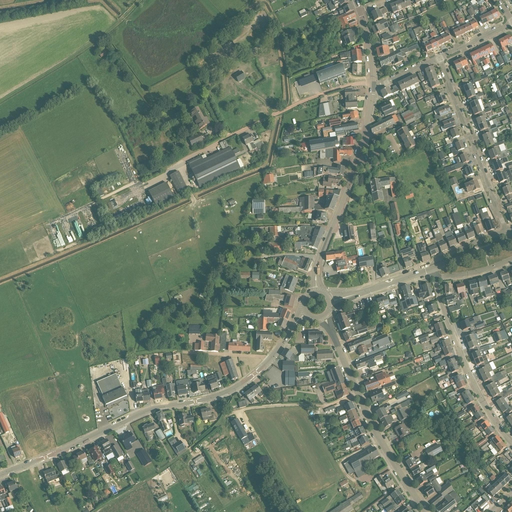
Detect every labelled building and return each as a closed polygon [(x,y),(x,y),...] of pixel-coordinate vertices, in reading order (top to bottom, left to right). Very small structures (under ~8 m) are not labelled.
[(339,0),(329,6),(328,6),(330,9),(339,5),(340,7),(349,3),(348,1),(347,0),(339,0)] [(351,6),(349,7),(333,13),(334,15),(339,13),(340,15),(345,13),(346,15),(353,12),(351,6)] [(383,12),(384,15),(388,13),(386,8),(378,11),(372,13),(375,21),(381,19),(380,14),(383,12)] [(490,13),(488,15),(486,11),(485,11),(483,8),(481,9),(485,16),(489,23),(494,20),(490,13)] [(485,16),(481,9),(479,10),(481,13),(480,14),(482,17),(479,19),(483,26),(489,23),(485,16)] [(496,11),(490,13),(494,20),(499,18),(496,11)] [(342,31),(349,28),(348,25),(347,22),(356,18),(353,12),(346,15),(337,18),(340,24),(342,31)] [(460,21),(461,20),(458,15),(456,16),(457,18),(460,25),(457,26),(458,30),(461,36),(467,33),(460,21)] [(473,18),(472,19),(468,21),(470,24),(469,24),(472,31),(478,28),(473,18)] [(469,24),(467,26),(465,22),(464,22),(463,19),(461,20),(460,21),(467,33),(472,31),(469,24)] [(385,20),(378,24),(379,26),(372,29),(375,35),(382,32),(381,30),(388,26),(385,20)] [(397,24),(394,25),(390,28),(393,34),(400,30),(397,24)] [(422,27),(413,31),(416,36),(420,35),(419,33),(424,31),(422,27)] [(461,36),(458,30),(455,31),(454,28),(451,29),(456,39),(461,36)] [(352,36),(354,35),(352,30),(342,35),(344,39),(347,46),(355,43),(352,36)] [(446,32),(444,33),(445,36),(442,38),(445,44),(451,41),(446,32)] [(388,33),(381,36),(384,41),(390,39),(388,33)] [(445,44),(442,38),(436,41),(439,47),(445,44)] [(498,42),(503,52),(504,52),(505,51),(504,48),(507,46),(504,39),(498,42)] [(430,43),(428,40),(424,42),(422,43),(427,53),(433,50),(430,43)] [(434,42),(430,43),(433,50),(439,47),(436,41),(434,42)] [(491,45),(486,48),(489,54),(492,53),(494,57),(496,55),(491,45)] [(387,56),(389,55),(388,51),(388,47),(376,50),(378,58),(387,56)] [(486,48),(480,50),(484,57),(489,54),(486,48)] [(402,58),(406,57),(405,54),(408,53),(407,49),(399,51),(379,61),(381,67),(393,62),(394,65),(403,61),(402,58)] [(480,50),(475,53),(478,60),(480,64),(483,62),(485,61),(484,57),(480,50)] [(475,53),(470,56),(474,66),(477,65),(475,61),(478,60),(475,53)] [(506,55),(502,57),(506,64),(511,61),(508,55),(506,56),(506,55)] [(348,61),(342,62),(342,65),(356,63),(362,63),(361,56),(358,56),(358,57),(356,58),(356,56),(353,57),(353,58),(348,58),(348,59),(348,61)] [(459,61),(462,68),(465,67),(467,71),(469,69),(464,58),(459,61)] [(459,61),(453,64),(458,75),(461,74),(459,70),(462,68),(459,61)] [(342,65),(344,71),(352,68),(352,67),(353,67),(353,75),(357,75),(357,74),(361,74),(361,67),(358,66),(355,66),(356,63),(342,65)] [(318,74),(316,75),(317,77),(320,83),(322,83),(324,82),(335,78),(345,74),(344,71),(342,65),(340,66),(337,66),(329,69),(321,73),(318,74)] [(245,79),(241,72),(235,76),(239,82),(245,79)] [(299,81),(299,83),(317,77),(316,75),(299,81)] [(411,78),(414,86),(419,84),(415,76),(411,78)] [(475,84),(481,81),(487,78),(486,76),(480,78),(466,84),(467,84),(468,86),(463,88),(466,94),(473,91),(477,89),(475,84)] [(406,80),(410,88),(414,86),(411,78),(406,80)] [(406,80),(402,82),(406,90),(410,88),(406,80)] [(495,93),(496,92),(498,97),(502,95),(500,91),(499,91),(496,83),(491,85),(495,93)] [(396,86),(393,88),(394,90),(390,92),(388,89),(381,92),(384,99),(396,93),(397,95),(400,94),(399,92),(396,86)] [(355,91),(345,92),(345,98),(346,98),(346,100),(354,99),(354,97),(355,97),(355,91)] [(466,94),(468,100),(472,98),(473,100),(478,98),(483,96),(482,93),(478,95),(478,96),(475,97),(473,91),(466,94)] [(435,95),(425,99),(426,103),(437,98),(435,95)] [(443,95),(437,98),(439,103),(435,104),(436,107),(440,105),(440,106),(446,103),(443,95)] [(481,100),(479,100),(478,98),(473,100),(474,103),(470,104),(472,110),(479,107),(483,106),(481,100)] [(346,102),(345,102),(346,109),(357,108),(356,101),(355,101),(354,99),(346,100),(346,102)] [(389,102),(383,105),(384,106),(380,107),(381,108),(380,108),(381,111),(382,111),(383,113),(386,112),(388,116),(397,112),(394,107),(392,108),(389,102)] [(415,104),(408,107),(412,113),(403,118),(406,125),(422,117),(415,104)] [(450,114),(448,107),(438,111),(438,110),(434,112),(435,116),(437,115),(439,121),(447,118),(446,115),(450,114)] [(483,111),(484,112),(481,113),(479,107),(472,110),(474,116),(478,114),(479,116),(485,114),(491,112),(490,108),(483,111)] [(198,109),(191,113),(200,130),(207,126),(198,109)] [(483,118),(486,117),(485,114),(479,116),(480,119),(476,120),(478,126),(485,123),(483,118)] [(398,122),(395,116),(370,128),(372,134),(398,122)] [(453,120),(449,122),(447,118),(439,121),(442,128),(441,128),(443,132),(455,127),(453,120)] [(485,123),(478,126),(480,132),(484,131),(485,133),(497,129),(495,125),(491,127),(489,122),(485,123)] [(357,124),(326,129),(322,130),(324,140),(337,138),(345,137),(344,133),(358,131),(357,124)] [(408,133),(409,133),(406,128),(397,133),(400,138),(400,137),(405,146),(404,146),(407,151),(416,146),(413,141),(408,133)] [(497,129),(485,133),(486,135),(482,137),(484,143),(492,140),(490,134),(492,133),(493,134),(498,132),(497,129)] [(456,130),(450,132),(452,136),(449,137),(450,140),(446,142),(447,145),(451,143),(457,141),(456,138),(459,137),(456,130)] [(200,134),(189,140),(192,147),(203,141),(200,134)] [(250,136),(243,139),(246,146),(250,145),(253,151),(257,149),(258,151),(261,150),(260,148),(263,147),(261,143),(255,145),(250,136)] [(333,149),(350,149),(350,147),(354,147),(354,139),(346,139),(346,140),(343,140),(343,141),(339,141),(339,142),(338,142),(337,138),(324,140),(309,143),(310,151),(320,150),(333,149)] [(492,140),(484,143),(487,148),(491,147),(492,149),(497,147),(496,145),(497,144),(495,139),(492,140)] [(232,153),(225,141),(220,144),(223,151),(203,161),(201,156),(188,163),(197,183),(237,163),(232,153)] [(461,151),(464,150),(461,142),(455,145),(456,148),(451,150),(454,157),(456,156),(462,154),(461,151)] [(352,149),(350,149),(333,149),(320,150),(310,151),(311,153),(320,151),(320,159),(333,159),(333,163),(341,163),(341,156),(352,157),(352,149)] [(501,156),(502,159),(508,157),(506,151),(500,153),(499,149),(488,153),(491,161),(498,158),(498,157),(501,156)] [(466,163),(469,162),(466,155),(460,157),(462,163),(444,170),(446,174),(467,166),(466,163)] [(501,165),(503,164),(502,161),(493,164),(496,172),(502,169),(501,165)] [(345,168),(337,167),(336,170),(323,168),(323,169),(314,169),(314,177),(322,176),(322,174),(344,177),(345,168)] [(471,176),(474,175),(471,167),(465,170),(467,175),(464,176),(465,179),(466,181),(472,179),(471,176)] [(168,176),(176,193),(186,189),(177,171),(168,176)] [(511,174),(508,176),(507,173),(497,176),(500,183),(506,181),(509,179),(510,182),(511,181),(511,174)] [(263,175),(264,184),(273,183),(273,175),(263,175)] [(341,179),(329,178),(328,178),(324,177),(323,181),(322,186),(331,188),(332,184),(340,186),(341,179)] [(395,178),(393,178),(370,182),(373,203),(383,201),(381,188),(385,187),(385,186),(390,185),(392,195),(392,198),(398,197),(395,178)] [(459,184),(456,178),(450,181),(453,186),(459,184)] [(453,186),(451,187),(457,202),(474,196),(473,193),(480,190),(476,181),(469,184),(464,186),(465,189),(459,191),(457,185),(453,186)] [(165,183),(146,191),(152,205),(170,197),(165,183)] [(511,193),(509,187),(510,187),(508,184),(504,185),(505,188),(502,189),(505,197),(506,196),(508,201),(511,199),(511,195),(511,194),(511,193)] [(328,198),(339,198),(341,191),(338,190),(338,192),(326,191),(326,190),(318,190),(318,194),(319,197),(328,198)] [(411,191),(404,194),(406,200),(414,197),(411,191)] [(339,198),(328,198),(326,206),(318,206),(313,206),(313,198),(299,199),(299,207),(278,208),(279,214),(301,213),(304,213),(312,213),(312,212),(313,212),(325,212),(325,211),(333,212),(339,198)] [(253,215),(265,214),(264,201),(252,201),(252,202),(253,211),(253,215)] [(396,204),(391,204),(396,222),(400,221),(396,204)] [(326,214),(317,213),(317,214),(313,213),(313,216),(317,216),(316,220),(313,219),(312,222),(325,224),(325,223),(326,223),(326,221),(325,220),(326,214)] [(490,218),(488,219),(487,216),(489,215),(488,213),(483,215),(482,215),(483,217),(484,220),(488,232),(494,230),(490,218)] [(454,215),(452,215),(457,227),(462,225),(458,214),(454,215)] [(482,229),(483,229),(479,220),(475,221),(475,222),(477,227),(474,228),(478,236),(484,233),(482,229)] [(442,237),(445,236),(439,221),(435,222),(438,228),(432,230),(436,239),(438,246),(441,253),(447,250),(442,237)] [(321,240),(325,231),(318,228),(313,227),(302,227),(300,228),(300,232),(298,232),(298,237),(278,238),(278,233),(281,232),(281,227),(278,227),(270,228),(270,233),(272,233),(272,237),(273,237),(273,242),(304,240),(307,240),(307,235),(311,237),(312,237),(321,240)] [(470,227),(468,228),(469,231),(465,233),(468,240),(475,237),(470,227)] [(353,228),(349,228),(343,229),(344,236),(345,236),(346,242),(355,241),(353,228)] [(463,235),(461,230),(458,231),(460,236),(456,238),(459,244),(466,241),(463,235)] [(452,234),(448,235),(450,239),(447,241),(450,248),(457,245),(452,234)] [(312,237),(311,237),(313,238),(312,240),(311,240),(311,239),(307,240),(304,240),(304,242),(294,242),(295,250),(301,250),(301,247),(306,247),(317,250),(321,240),(312,237)] [(438,246),(436,239),(430,242),(431,244),(427,246),(429,250),(428,250),(431,257),(438,254),(435,247),(435,246),(437,245),(438,246)] [(281,243),(269,244),(269,253),(281,253),(281,243)] [(426,247),(422,248),(424,255),(421,256),(423,263),(430,261),(426,247)] [(413,250),(401,255),(403,261),(406,269),(412,266),(410,260),(416,258),(413,250)] [(335,261),(336,268),(335,268),(336,272),(337,271),(337,272),(350,270),(350,267),(349,268),(348,262),(352,261),(353,265),(359,263),(358,259),(357,256),(346,258),(345,252),(339,252),(326,254),(326,262),(335,261)] [(312,262),(306,259),(302,259),(302,260),(299,258),(296,258),(285,257),(284,261),(280,259),(278,265),(282,266),(281,266),(291,271),(292,269),(295,271),(296,268),(308,272),(312,262)] [(372,258),(359,261),(360,268),(367,267),(367,268),(374,267),(372,258)] [(384,264),(381,266),(383,269),(379,271),(382,278),(389,275),(384,264)] [(511,284),(507,272),(500,275),(503,282),(506,281),(508,286),(511,285),(511,284)] [(297,280),(290,277),(286,276),(283,283),(281,288),(292,293),(297,280)] [(498,284),(499,283),(496,276),(488,279),(490,286),(493,285),(495,293),(500,291),(498,284)] [(492,293),(490,288),(487,288),(485,279),(478,281),(480,288),(483,287),(485,294),(486,298),(495,296),(494,294),(492,294),(492,293)] [(478,289),(476,282),(469,283),(472,296),(475,295),(479,294),(478,289)] [(431,293),(432,292),(431,290),(430,289),(429,285),(423,287),(424,291),(418,292),(420,299),(424,298),(424,300),(432,298),(431,293)] [(463,285),(456,287),(458,294),(461,293),(462,299),(466,298),(463,285)] [(407,309),(419,305),(416,298),(412,299),(412,297),(409,286),(401,288),(405,301),(401,303),(403,313),(408,311),(407,309)] [(269,296),(267,295),(265,301),(273,303),(274,299),(285,302),(284,306),(293,309),(296,298),(287,296),(280,296),(269,296)] [(457,296),(454,297),(451,298),(446,299),(446,300),(448,306),(455,304),(457,304),(457,306),(454,307),(448,309),(450,313),(461,310),(457,296)] [(397,305),(395,299),(388,301),(387,298),(384,299),(383,297),(381,298),(384,308),(389,306),(389,307),(397,305)] [(384,308),(381,298),(379,299),(379,300),(376,301),(378,305),(375,306),(377,313),(385,311),(384,308)] [(360,307),(362,309),(362,310),(375,305),(373,301),(370,303),(360,307)] [(435,306),(424,310),(426,314),(422,315),(424,321),(430,319),(429,316),(437,313),(435,306)] [(291,313),(284,310),(281,317),(279,316),(279,315),(272,315),(272,312),(266,312),(263,312),(263,316),(258,315),(258,319),(280,319),(287,322),(291,313)] [(352,319),(354,318),(360,316),(358,310),(345,314),(336,318),(342,332),(345,331),(346,334),(362,328),(361,325),(354,327),(352,319)] [(258,319),(257,319),(257,325),(258,325),(258,328),(260,328),(260,331),(263,331),(269,331),(269,326),(268,326),(268,323),(274,323),(274,322),(279,322),(277,327),(284,330),(287,322),(280,319),(258,319)] [(469,326),(474,324),(473,320),(460,324),(463,331),(470,328),(469,326)] [(441,324),(431,328),(432,331),(435,329),(437,333),(443,330),(441,324)] [(366,327),(362,328),(349,333),(343,335),(346,343),(353,340),(352,338),(368,332),(376,329),(375,325),(367,327),(366,327)] [(200,326),(189,326),(189,335),(200,335),(200,326)] [(422,335),(420,329),(413,332),(415,338),(422,335)] [(443,330),(437,333),(438,336),(434,337),(429,339),(431,345),(437,342),(437,340),(446,337),(443,330)] [(504,330),(493,335),(496,343),(508,339),(504,330)] [(261,351),(261,350),(263,350),(264,350),(265,351),(265,350),(266,350),(267,350),(267,349),(267,348),(266,348),(266,347),(265,347),(264,347),(263,347),(263,348),(261,348),(261,340),(271,340),(271,333),(255,333),(255,340),(256,340),(255,351),(261,351)] [(323,333),(315,333),(308,333),(309,346),(323,345),(323,333)] [(473,336),(474,335),(474,333),(469,334),(470,337),(466,338),(468,344),(475,341),(473,336)] [(219,336),(207,335),(206,342),(212,342),(211,352),(218,353),(218,350),(219,350),(220,345),(219,345),(219,336)] [(382,336),(371,340),(373,344),(358,350),(360,356),(368,353),(366,350),(374,347),(378,345),(379,348),(389,344),(388,340),(386,335),(382,336)] [(427,335),(419,338),(421,344),(429,341),(427,335)] [(373,344),(371,340),(370,337),(362,340),(363,341),(358,343),(358,342),(348,346),(350,353),(358,350),(373,344)] [(479,340),(475,341),(468,344),(470,350),(474,349),(475,351),(479,349),(479,347),(481,346),(479,340)] [(250,346),(241,345),(241,343),(237,343),(237,341),(233,341),(232,345),(229,345),(229,351),(250,352),(250,346)] [(203,348),(204,343),(199,342),(198,345),(195,344),(194,351),(206,352),(206,348),(203,348)] [(448,342),(437,345),(438,348),(434,350),(435,354),(443,351),(450,348),(448,342)] [(483,353),(490,350),(490,349),(492,348),(491,345),(488,346),(479,349),(475,351),(476,353),(472,355),(474,361),(481,358),(485,356),(483,353)] [(443,351),(444,354),(441,355),(442,359),(452,355),(450,348),(443,351)] [(332,352),(317,353),(317,349),(315,349),(315,363),(321,363),(321,360),(333,359),(332,352)] [(297,358),(286,350),(282,356),(289,361),(290,358),(295,361),(295,362),(299,362),(299,357),(297,358)] [(487,361),(483,362),(481,358),(474,361),(476,367),(481,365),(481,367),(486,365),(488,364),(489,364),(498,360),(509,355),(508,352),(506,353),(506,352),(497,356),(487,360),(487,361)] [(382,360),(381,358),(384,357),(383,353),(379,354),(380,355),(355,364),(358,370),(369,366),(370,369),(376,367),(375,362),(382,360)] [(231,358),(224,360),(225,363),(220,364),(225,376),(229,375),(232,381),(238,379),(231,358)] [(439,363),(441,368),(444,367),(448,365),(449,368),(456,365),(454,360),(447,363),(446,360),(441,362),(439,363)] [(295,362),(283,362),(283,371),(295,372),(295,362)] [(486,368),(487,367),(489,366),(488,364),(486,365),(481,367),(482,370),(479,372),(481,377),(489,373),(486,368)] [(456,365),(449,368),(451,372),(447,374),(448,376),(459,371),(456,365)] [(345,385),(339,369),(331,371),(335,382),(337,388),(345,385)] [(295,372),(285,372),(285,386),(295,386),(295,372)] [(215,375),(210,377),(207,378),(207,379),(212,391),(219,388),(216,381),(217,381),(218,381),(222,380),(219,373),(215,375)] [(394,382),(396,381),(393,374),(386,376),(385,373),(375,377),(377,380),(364,385),(367,392),(383,386),(391,383),(394,381),(394,382)] [(489,373),(481,377),(484,383),(488,381),(489,383),(502,377),(500,373),(495,376),(491,378),(489,373)] [(117,376),(116,374),(97,383),(103,398),(106,406),(127,397),(123,389),(122,389),(117,376)] [(461,376),(450,381),(451,383),(455,381),(456,385),(463,381),(461,376)] [(502,377),(489,383),(490,385),(487,388),(490,393),(497,389),(500,387),(501,387),(498,382),(504,379),(502,377)] [(176,393),(175,385),(170,386),(169,379),(162,380),(164,387),(166,387),(168,398),(175,397),(174,393),(176,393)] [(185,386),(188,386),(187,380),(176,382),(179,396),(187,395),(185,386)] [(466,387),(463,381),(456,385),(458,388),(455,390),(456,392),(466,387)] [(337,388),(335,382),(322,386),(325,394),(336,390),(340,399),(349,396),(345,385),(337,388)] [(204,384),(201,385),(201,384),(193,385),(194,394),(202,392),(202,391),(205,391),(204,384)] [(161,393),(164,393),(163,386),(157,387),(153,388),(155,401),(162,399),(161,393)] [(261,392),(257,386),(251,391),(255,396),(258,394),(261,397),(264,395),(261,392)] [(498,398),(509,392),(507,389),(503,392),(500,387),(497,389),(490,393),(493,398),(497,396),(498,398)] [(150,394),(149,394),(149,390),(142,391),(143,395),(144,402),(151,401),(150,394)] [(498,398),(500,401),(496,403),(499,408),(506,404),(509,402),(506,398),(511,394),(511,390),(509,392),(498,398)] [(251,391),(245,395),(252,404),(255,402),(252,399),(255,396),(251,391)] [(373,404),(381,400),(382,404),(389,400),(386,395),(383,396),(381,391),(370,396),(373,404)] [(465,400),(471,397),(468,391),(458,397),(459,399),(463,397),(465,400)] [(144,402),(143,395),(139,395),(138,392),(135,392),(136,396),(137,403),(144,402)] [(474,402),(471,397),(465,400),(466,403),(463,405),(464,408),(474,402)] [(351,403),(337,410),(338,412),(337,412),(337,414),(345,410),(347,414),(355,410),(351,403)] [(511,411),(511,406),(509,409),(506,404),(499,408),(503,414),(506,411),(508,414),(511,411)] [(380,421),(387,417),(385,412),(391,409),(389,405),(384,408),(376,413),(380,421)] [(403,410),(400,405),(394,408),(395,410),(391,412),(392,415),(396,413),(403,410)] [(476,406),(468,412),(469,414),(472,412),(474,416),(480,412),(476,406)] [(215,414),(211,415),(210,410),(201,412),(203,418),(203,421),(209,420),(209,422),(217,420),(215,414)] [(355,410),(347,414),(348,415),(339,419),(341,422),(349,418),(350,421),(351,424),(358,421),(359,421),(355,410)] [(403,410),(396,413),(401,422),(407,419),(403,410)] [(166,420),(162,412),(156,415),(163,432),(167,430),(165,426),(168,424),(166,420)] [(474,416),(477,419),(474,421),(475,423),(484,418),(480,412),(474,416)] [(2,413),(0,414),(0,421),(5,434),(10,432),(2,413)] [(193,417),(187,418),(186,415),(179,416),(180,426),(188,425),(188,424),(194,423),(193,417)] [(394,422),(391,415),(387,417),(380,421),(384,429),(392,425),(391,424),(394,422)] [(237,419),(231,423),(241,441),(244,446),(255,439),(253,435),(248,437),(237,419)] [(358,421),(351,424),(342,428),(344,431),(348,430),(353,427),(354,430),(361,426),(358,421)] [(490,428),(487,422),(478,428),(480,430),(483,428),(485,431),(490,428)] [(154,425),(148,427),(147,426),(145,427),(145,428),(143,429),(145,434),(147,438),(149,437),(153,435),(152,431),(155,430),(154,425)] [(404,425),(400,427),(395,430),(397,435),(399,434),(401,439),(409,435),(404,425)] [(356,439),(365,435),(362,428),(355,432),(356,434),(351,436),(353,440),(347,443),(348,446),(349,446),(357,442),(356,439)] [(490,428),(485,431),(487,435),(484,437),(486,439),(494,433),(490,428)] [(160,430),(156,432),(160,438),(162,440),(165,438),(160,430)] [(471,430),(466,434),(469,439),(474,435),(471,430)] [(136,442),(131,434),(125,437),(125,438),(121,440),(125,448),(136,442)] [(493,449),(501,442),(497,437),(489,444),(491,445),(493,449)] [(357,442),(349,446),(350,448),(351,450),(353,449),(361,445),(362,447),(369,443),(367,438),(357,442)] [(420,439),(405,446),(409,454),(423,446),(420,439)] [(116,446),(111,449),(110,447),(111,447),(107,440),(101,444),(105,450),(103,451),(104,454),(104,455),(105,455),(106,457),(113,453),(115,457),(117,460),(123,457),(116,446)] [(486,443),(484,440),(478,445),(477,444),(473,446),(476,450),(479,447),(480,447),(486,443)] [(181,441),(177,444),(174,446),(179,453),(185,449),(181,441)] [(501,442),(493,449),(496,452),(498,454),(506,448),(501,442)] [(147,453),(142,445),(138,448),(143,456),(147,453)] [(442,452),(439,445),(426,452),(429,459),(442,452)] [(18,446),(11,448),(15,459),(22,456),(18,446)] [(104,461),(97,449),(96,448),(94,449),(93,449),(90,450),(91,451),(90,452),(96,462),(99,460),(101,463),(104,461)] [(361,466),(379,456),(375,448),(349,463),(355,473),(355,474),(363,470),(361,466)] [(91,458),(87,460),(84,452),(77,455),(77,456),(73,458),(75,461),(74,461),(75,462),(77,465),(80,463),(81,465),(87,462),(90,467),(94,465),(91,458)] [(419,461),(418,458),(414,461),(413,459),(406,463),(410,470),(417,466),(415,463),(419,461)] [(68,459),(64,461),(64,462),(58,465),(61,473),(68,470),(68,471),(72,469),(68,459)] [(131,462),(126,465),(130,471),(135,469),(131,462)] [(110,465),(105,468),(109,476),(115,472),(110,465)] [(425,470),(427,474),(435,469),(433,465),(425,470)] [(424,470),(425,469),(424,467),(419,469),(418,467),(411,471),(414,476),(424,470)] [(59,475),(56,476),(53,470),(44,473),(48,484),(61,479),(59,475)] [(434,474),(432,471),(427,474),(417,480),(420,486),(427,482),(426,479),(434,474)] [(501,479),(507,484),(511,480),(503,472),(501,473),(504,476),(501,479)] [(436,480),(437,479),(435,475),(432,477),(432,478),(428,480),(430,483),(430,484),(436,480)] [(394,485),(390,479),(386,481),(386,479),(384,480),(381,476),(377,479),(380,483),(382,482),(386,486),(387,489),(394,485)] [(488,483),(482,476),(479,479),(482,483),(482,482),(486,485),(488,483)] [(507,484),(501,479),(497,483),(502,489),(507,484)] [(430,483),(429,484),(426,487),(428,490),(424,492),(428,498),(435,493),(431,488),(433,487),(437,493),(438,492),(441,496),(431,503),(433,507),(437,504),(444,499),(454,491),(448,483),(441,488),(436,480),(430,484),(430,483)] [(188,494),(198,488),(194,481),(184,487),(188,494)] [(13,491),(18,490),(15,483),(8,485),(11,493),(8,494),(10,500),(15,498),(13,491)] [(497,493),(502,489),(497,483),(492,487),(497,493)] [(487,487),(485,489),(488,492),(487,492),(493,497),(497,493),(492,487),(489,490),(487,487)] [(401,496),(398,491),(391,496),(387,499),(381,504),(382,504),(379,507),(381,511),(384,509),(388,506),(401,496)] [(363,498),(360,493),(348,501),(331,511),(350,511),(353,510),(351,506),(363,498)] [(449,495),(444,499),(447,502),(436,510),(437,511),(448,511),(457,505),(449,495)] [(479,504),(478,503),(477,503),(478,503),(475,506),(477,508),(478,507),(482,511),(488,505),(486,502),(488,500),(485,495),(481,497),(484,499),(479,504)] [(401,496),(388,506),(384,509),(386,511),(387,511),(393,508),(392,507),(397,504),(398,506),(405,502),(401,496)]
